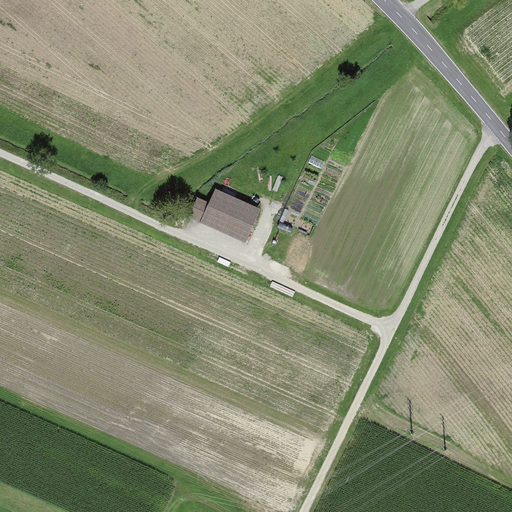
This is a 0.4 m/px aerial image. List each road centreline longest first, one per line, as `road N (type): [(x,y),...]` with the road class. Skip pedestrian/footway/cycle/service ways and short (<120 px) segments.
road 1 (track): [(305,511),(493,122)]
road 2 (track): [(0,153),(393,332)]
road 3 (tertiary): [(383,0),(511,144)]
